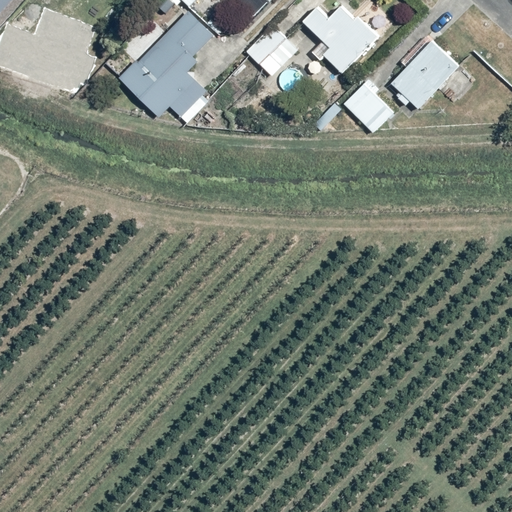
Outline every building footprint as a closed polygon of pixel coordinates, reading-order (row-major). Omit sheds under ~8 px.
[(0,0),(0,16),(14,0),(0,0)] [(269,0),(234,0),(234,1),(251,18),(269,0)] [(341,76),(376,39),(341,7),(327,19),(318,10),(302,25),(322,45),(315,53),(341,76)] [(214,37),(189,12),(121,77),(170,127),(207,92),(187,75),(197,63),(192,60),(214,37)] [(298,50),(271,23),(243,50),(270,77),(298,50)] [(457,66),(429,44),(390,86),(418,113),(457,66)] [(391,114),(363,84),(341,104),(369,134),(391,114)]
